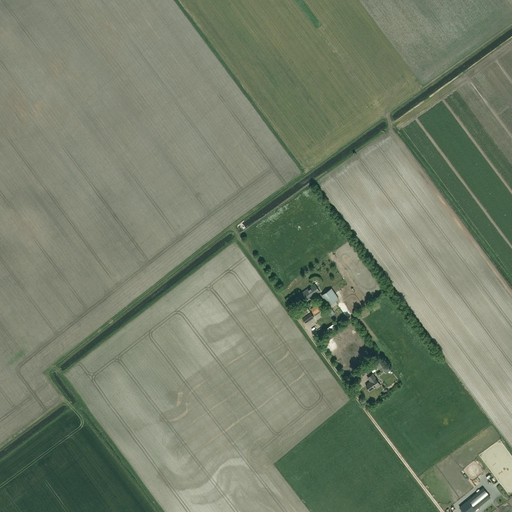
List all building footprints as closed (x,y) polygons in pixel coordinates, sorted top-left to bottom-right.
[(307,300),(320,292),(314,284),(302,293),(307,300)] [(339,299),(332,289),(321,296),(329,306),(339,299)] [(314,314),(323,308),(320,303),(311,310),(314,314)] [(307,307),(298,313),(302,318),(310,312),(307,307)] [(305,323),(314,317),(311,313),(303,319),(305,323)] [(374,362),(379,368),(382,372),(387,367),(380,358),(374,362)] [(362,378),(365,375),(360,369),(357,371),(362,378)] [(378,389),(381,386),(373,375),(368,378),(372,383),(367,387),(370,392),(377,387),(378,389)] [(483,488),(460,508),(463,511),(471,511),(490,497),(489,495),(488,494),(472,507),(470,504),(485,491),(483,488)]
